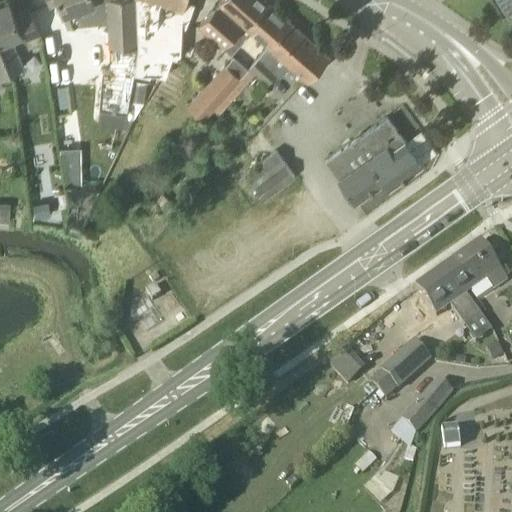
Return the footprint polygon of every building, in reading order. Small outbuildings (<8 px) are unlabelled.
[(29,49),(44,42),(30,7),(15,13),(10,0),(6,1),(5,0),(0,0),(0,41),(14,72),(25,67),(13,37),(22,33),(29,49)] [(48,0),(49,3),(58,0),(59,0),(67,28),(83,22),(80,12),(94,9),(97,17),(107,14),(111,68),(103,69),(100,106),(126,112),(129,100),(132,78),(134,69),(145,72),(144,48),(140,0),(48,0)] [(189,0),(140,0),(144,48),(145,72),(165,76),(172,58),(180,58),(182,17),(188,20),(194,3),(189,1),(189,0)] [(247,26),(268,2),(266,0),(220,0),(199,25),(199,24),(198,25),(222,48),(244,24),(247,26)] [(506,18),(509,16),(511,18),(511,0),(493,0),(503,16),(504,15),(506,18)] [(270,48),(292,23),(268,2),(247,26),(244,24),(222,48),(230,56),(251,33),(270,48)] [(305,81),(315,70),(329,55),(292,23),(270,48),(251,69),(267,84),(275,75),(278,77),(289,66),(305,81)] [(0,77),(14,72),(0,41),(0,77)] [(203,120),(214,109),(250,70),(248,68),(239,77),(226,64),(188,105),(203,120)] [(219,114),(256,75),(250,70),(214,109),(219,114)] [(404,140),(388,118),(326,160),(355,203),(385,182),(389,187),(422,164),(404,140)] [(50,143),(28,146),(32,168),(54,164),(50,143)] [(264,200),(295,177),(276,151),(244,175),(264,200)] [(177,211),(168,203),(172,199),(163,191),(155,201),(172,217),(177,211)] [(48,205),(35,206),(36,217),(49,216),(48,205)] [(451,262),(470,290),(484,280),(492,291),(508,280),(481,242),(451,262)] [(463,327),(478,316),(463,295),(470,290),(451,262),(429,278),(463,327)] [(152,301),(158,297),(160,295),(154,285),(145,291),(152,301)] [(397,392),(431,362),(414,343),(381,372),(382,373),(370,384),(376,390),(384,398),(393,389),(397,392)] [(498,346),(486,351),(489,357),(491,362),(503,357),(501,353),(498,346)] [(348,349),(330,365),(347,384),(365,368),(348,349)] [(405,446),(417,433),(452,394),(439,382),(392,434),(405,446)] [(370,384),(363,391),(368,397),(376,390),(370,384)] [(443,434),(446,449),(460,446),(458,432),(443,434)] [(385,469),(365,489),(379,503),(399,484),(385,469)]
